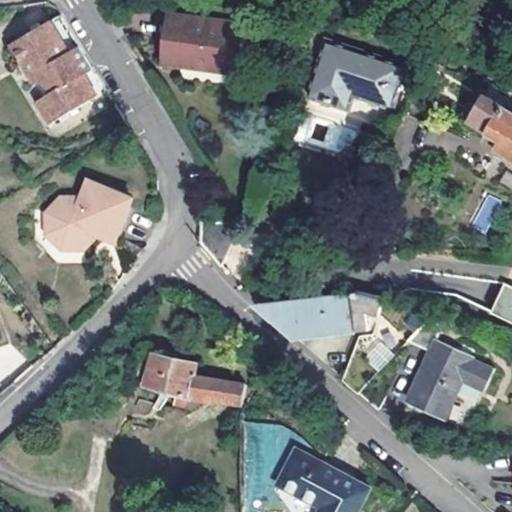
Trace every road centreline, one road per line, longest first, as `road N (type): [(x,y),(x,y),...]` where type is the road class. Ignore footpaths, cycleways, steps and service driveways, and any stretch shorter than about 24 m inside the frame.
road 1 (residential): [(171,245),(459,511)]
road 2 (residential): [(79,0),(172,162),(181,198),(171,245)]
road 3 (residential): [(171,245),(0,418)]
